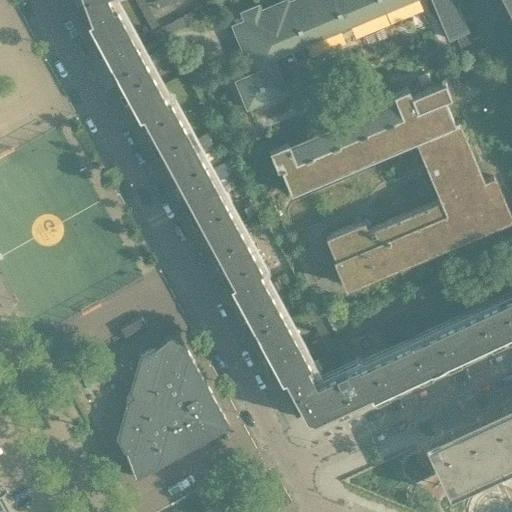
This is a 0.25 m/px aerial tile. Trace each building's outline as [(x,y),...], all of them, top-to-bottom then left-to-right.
[(260,267),(203,160),(168,97),(165,98),(138,47),(115,5),(113,6),(109,0),(81,0),(88,18),(86,19),(114,71),(137,115),(140,113),(219,259),(231,281),(228,282),(280,378),(282,376),(304,416),(311,418),(368,392),(369,395),(511,328),(511,292),(357,364),(356,361),(314,381),(305,364),(308,362),(258,268),(260,267)] [(134,0),(150,28),(158,24),(144,0),(134,0)] [(210,0),(152,31),(156,38),(221,3),(219,0),(210,0)] [(244,19),(232,24),(233,27),(231,28),(236,39),(238,38),(251,71),(235,78),(247,108),(286,92),(281,80),(285,79),(281,69),(277,70),(271,55),(402,0),(289,0),(288,1),(287,0),(281,0),(259,9),(257,4),(241,11),(244,19)] [(454,0),(432,0),(447,36),(466,28),(454,0)] [(502,51),(475,0),(466,0),(495,55),(502,51)] [(511,0),(503,0),(509,10),(511,15),(511,0)] [(467,33),(456,38),(459,47),(471,42),(467,33)] [(289,144),(287,140),(268,148),(276,167),(279,166),(289,191),(416,138),(426,162),(418,166),(422,175),(430,172),(441,197),(367,228),(363,218),(324,234),(345,284),(509,215),(492,175),(481,180),(456,119),(453,120),(443,97),(449,94),(443,79),(419,89),(417,85),(408,88),(407,86),(392,92),(395,100),(289,144)] [(499,88),(485,96),(491,107),(506,99),(499,88)] [(511,246),(341,326),(344,333),(511,255),(511,246)] [(487,274),(464,284),(468,291),(490,281),(487,274)] [(424,312),(447,301),(452,313),(468,306),(459,287),(420,304),(424,312)] [(342,330),(324,297),(317,301),(335,334),(342,330)] [(336,347),(324,326),(318,314),(311,318),(320,335),(305,344),(313,359),(328,350),(329,351),(336,347)] [(400,314),(377,324),(381,331),(403,321),(400,314)] [(139,353),(143,364),(148,378),(143,383),(142,384),(140,386),(138,389),(137,390),(136,393),(135,396),(134,398),(134,402),(134,405),(134,408),(134,410),(135,413),(137,419),(116,436),(116,437),(117,436),(125,450),(124,450),(134,476),(228,423),(175,328),(154,345),(154,346),(140,353),(140,352),(139,353)] [(447,493),(511,461),(511,399),(423,441),(447,493)] [(286,492),(281,483),(272,488),(277,498),(271,501),(276,511),(283,507),(281,504),(286,501),(290,499),(286,492)] [(12,511),(0,489),(0,511),(12,511)]
